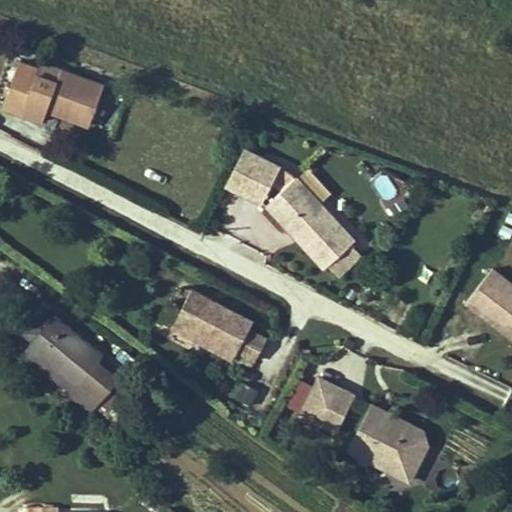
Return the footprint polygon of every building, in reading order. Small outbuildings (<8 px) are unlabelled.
[(0,105),(0,115),(35,129),(40,118),(82,135),(98,96),(56,79),(51,91),(32,83),(34,79),(14,70),(0,105)] [(37,71),(34,79),(32,83),(51,91),(56,79),(37,71)] [(266,165),(247,155),(229,192),(248,201),(266,165)] [(284,173),(266,165),(248,201),(266,210),(284,173)] [(355,244),(299,186),(271,212),(328,270),(355,244)] [(511,279),(499,270),(472,304),(511,334),(511,279)] [(179,337),(241,366),(246,357),(256,335),(260,328),(197,298),(179,337)] [(107,357),(53,315),(47,321),(34,310),(18,331),(30,341),(24,348),(78,391),(73,396),(92,411),(100,402),(115,413),(132,391),(100,366),(107,357)] [(274,343),(256,335),(246,357),(264,366),(274,343)] [(298,376),(286,401),(299,406),(310,382),(298,376)] [(251,405),(260,389),(242,380),(234,396),(251,405)] [(344,397),(324,389),(309,426),(329,434),(344,397)] [(344,397),(329,434),(349,442),(364,405),(344,397)] [(393,428),(397,418),(381,412),(377,421),(393,428)] [(377,421),(361,455),(374,460),(380,457),(388,467),(424,484),(440,450),(430,445),(435,436),(397,418),(393,428),(377,421)] [(380,457),(374,460),(381,472),(388,467),(380,457)] [(14,503),(13,511),(45,511),(45,509),(45,503),(14,503)]
